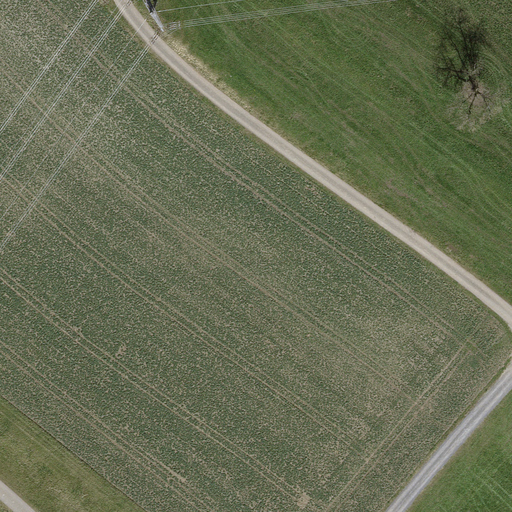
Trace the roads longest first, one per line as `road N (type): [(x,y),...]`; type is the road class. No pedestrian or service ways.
road 1 (track): [(124,0),(184,70),(511,317)]
road 2 (track): [(511,374),(395,511)]
